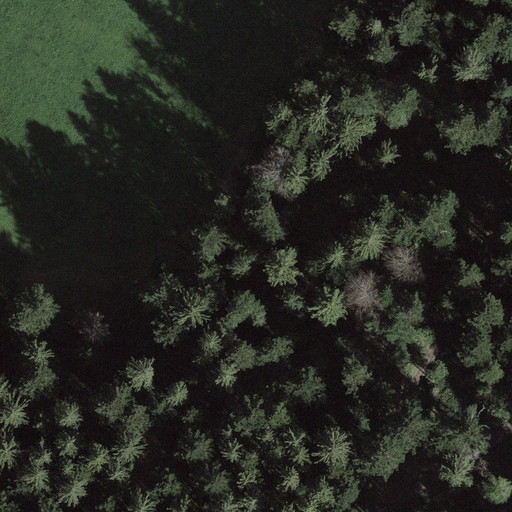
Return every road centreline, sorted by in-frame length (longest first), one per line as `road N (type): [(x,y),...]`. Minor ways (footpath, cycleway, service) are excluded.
road 1 (track): [(511,164),(383,511)]
road 2 (track): [(511,432),(400,511)]
